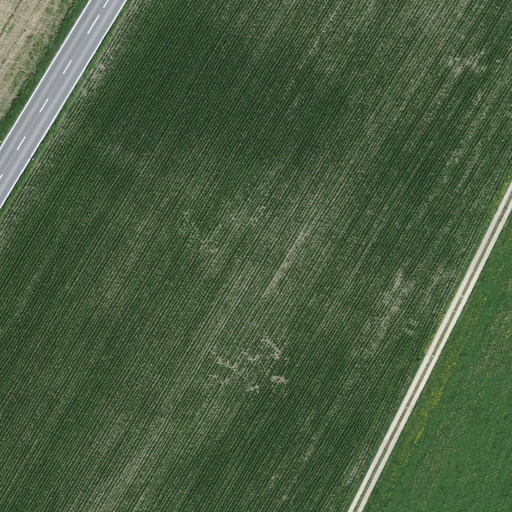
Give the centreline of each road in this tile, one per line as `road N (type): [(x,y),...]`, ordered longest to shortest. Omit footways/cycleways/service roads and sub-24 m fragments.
road 1 (track): [(511,190),(354,511)]
road 2 (tertiary): [(0,178),(108,0)]
